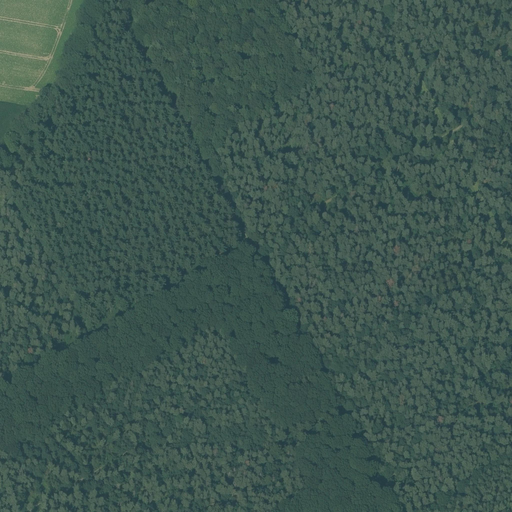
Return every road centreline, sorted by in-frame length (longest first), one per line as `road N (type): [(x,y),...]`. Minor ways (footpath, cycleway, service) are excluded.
road 1 (unknown): [(22,511),(308,350)]
road 2 (track): [(250,245),(396,511)]
road 3 (track): [(250,245),(511,100)]
road 4 (track): [(250,245),(0,390)]
road 5 (track): [(151,0),(138,42),(250,245)]
road 6 (unknown): [(315,363),(511,263)]
road 7 (track): [(174,104),(20,129)]
